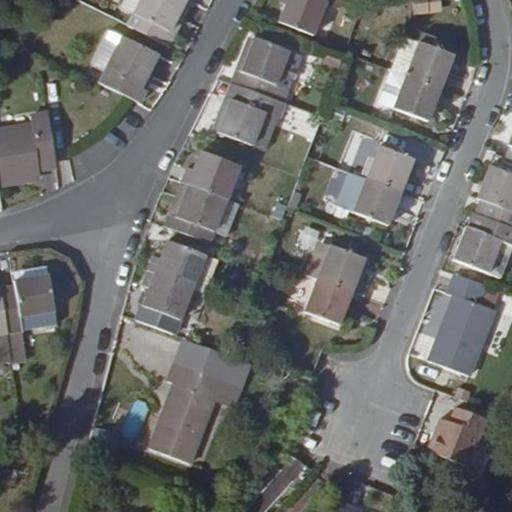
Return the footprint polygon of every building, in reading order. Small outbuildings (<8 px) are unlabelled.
[(127,14),(169,35),(174,25),(167,21),(173,8),(181,12),(186,0),(134,0),(133,2),(127,14)] [(281,0),(279,6),(312,19),(319,0),(281,0)] [(174,25),(181,12),(173,8),(167,21),(174,25)] [(444,37),(448,27),(423,18),(419,28),(417,28),(405,60),(438,73),(451,40),(444,37)] [(109,19),(91,53),(104,59),(121,25),(109,19)] [(245,59),(241,57),(253,24),(249,22),(231,70),(240,74),(245,59)] [(405,60),(417,28),(404,22),(391,55),(405,60)] [(286,37),(253,24),(241,57),(245,59),(240,74),(281,89),(287,74),(274,69),(286,37)] [(139,76),(145,65),(156,42),(121,25),(104,59),(98,71),(131,87),(141,92),(147,80),(139,76)] [(391,55),(379,88),(393,93),(405,60),(391,55)] [(438,73),(405,60),(393,93),(426,105),(438,73)] [(139,76),(147,80),(152,69),(145,65),(139,76)] [(231,70),(214,117),(218,118),(231,85),(235,87),(240,74),(231,70)] [(218,118),(251,131),(264,97),(277,102),(281,89),(240,74),(235,87),(231,85),(218,118)] [(265,136),(277,102),(264,97),(251,131),(265,136)] [(0,119),(0,161),(2,171),(39,165),(36,152),(58,148),(50,100),(36,102),(38,113),(0,119)] [(412,144),(379,131),(366,165),(399,177),(412,144)] [(193,156),(188,153),(182,168),(225,185),(237,152),(200,138),(193,156)] [(476,185),(480,187),(474,201),(511,215),(511,199),(509,198),(511,190),(511,162),(488,154),(476,185)] [(337,191),(386,210),(399,177),(366,165),(349,159),(337,191)] [(183,186),(175,203),(170,201),(165,214),(208,230),(212,217),(225,185),(182,168),(176,183),(183,186)] [(176,183),(170,201),(175,203),(183,186),(176,183)] [(240,191),(225,185),(212,217),(227,223),(240,191)] [(499,226),(511,231),(511,227),(511,215),(474,201),(469,215),(466,214),(452,247),(486,260),(499,226)] [(511,231),(499,226),(486,260),(498,264),(511,231)] [(314,241),(326,245),(331,232),(319,227),(314,241)] [(192,274),(204,242),(167,228),(161,245),(155,243),(148,258),(192,274)] [(356,261),(363,245),(331,232),(326,245),(314,241),(307,261),(318,265),(351,277),(364,282),(370,267),(356,261)] [(219,247),(204,242),(192,274),(206,280),(219,247)] [(192,274),(148,258),(142,272),(149,275),(138,307),(174,321),(192,274)] [(486,273),(457,262),(450,281),(459,285),(449,314),(442,312),(429,347),(469,363),(493,297),(479,292),(486,273)] [(351,277),(318,265),(306,298),(339,310),(351,277)] [(17,274),(17,280),(2,282),(12,346),(26,344),(22,319),(55,314),(48,269),(17,274)] [(206,280),(192,274),(174,321),(189,327),(206,280)] [(12,346),(2,282),(0,282),(0,352),(13,351),(12,346)] [(265,307),(255,303),(246,324),(257,328),(265,307)] [(235,394),(243,374),(178,349),(171,368),(181,373),(168,404),(164,403),(151,437),(190,452),(215,385),(235,394)] [(320,361),(293,351),(288,364),(315,374),(320,361)] [(310,389),(315,374),(288,364),(282,379),(310,389)] [(451,406),(441,403),(430,435),(470,451),(487,402),(457,391),(451,406)] [(92,429),(89,448),(114,451),(117,432),(92,429)] [(297,482),(308,468),(290,455),(279,468),(297,482)] [(345,489),(336,511),(368,511),(359,508),(364,497),(345,489)]
